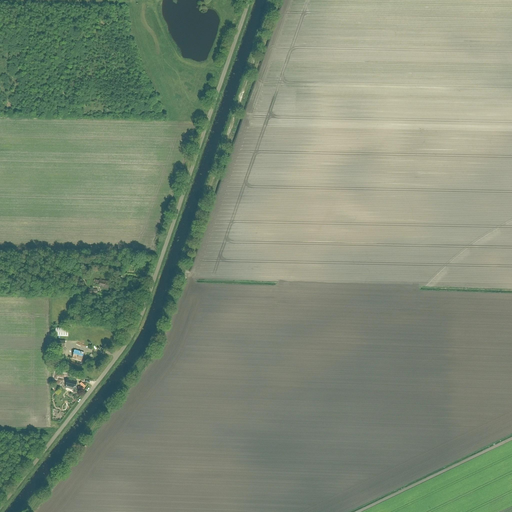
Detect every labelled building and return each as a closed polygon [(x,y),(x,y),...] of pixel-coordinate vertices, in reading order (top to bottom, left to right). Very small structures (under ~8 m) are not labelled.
[(106,281),(99,280),(99,281),(96,280),(94,285),(98,285),(97,287),(102,288),(109,289),(111,282),(106,281)] [(68,327),(56,327),(55,336),(68,337),(68,327)] [(57,338),(55,338),(54,347),(65,347),(65,341),(57,341),(57,338)] [(84,352),(75,350),(73,358),(82,361),(84,352)] [(70,376),(63,374),(62,378),(67,379),(65,387),(75,389),(77,381),(69,380),(70,376)]
